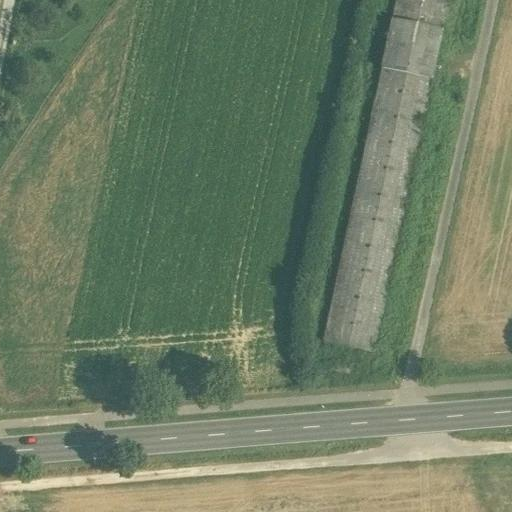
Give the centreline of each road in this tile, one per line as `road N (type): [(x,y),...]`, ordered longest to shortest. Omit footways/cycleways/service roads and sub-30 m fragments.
road 1 (track): [(0,489),(511,447)]
road 2 (secondary): [(511,413),(0,453)]
road 3 (track): [(494,0),(408,422)]
